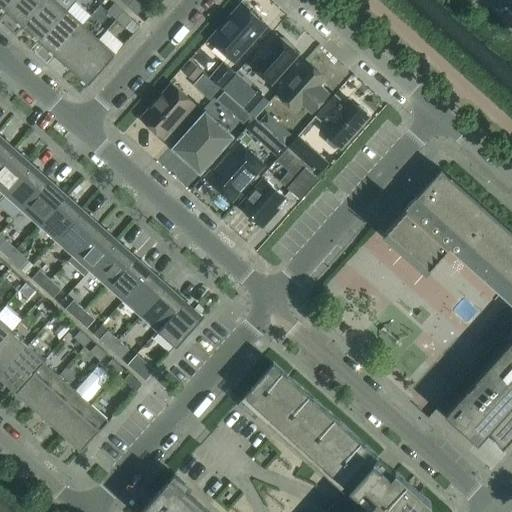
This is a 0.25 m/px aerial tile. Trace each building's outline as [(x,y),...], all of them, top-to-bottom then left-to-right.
[(0,0),(0,5),(7,11),(16,0),(0,0)] [(23,26),(45,0),(16,0),(7,11),(23,26)] [(39,40),(67,9),(57,0),(45,0),(23,26),(39,40)] [(144,6),(136,0),(132,0),(128,6),(137,14),(144,6)] [(124,10),(114,2),(108,10),(117,18),(124,10)] [(242,3),(210,39),(233,60),(265,24),(242,3)] [(55,54),(83,23),(67,9),(39,40),(55,54)] [(133,18),(124,10),(117,18),(126,26),(133,18)] [(71,69),(99,38),(83,23),(55,54),(71,69)] [(280,37),(276,34),(249,63),(271,83),(298,53),(294,49),(293,45),(285,37),(280,37)] [(88,84),(116,53),(99,38),(71,69),(88,84)] [(306,61),(277,93),(296,110),(302,104),(311,112),(328,92),(320,84),(325,78),(306,61)] [(202,71),(192,62),(184,71),(194,80),(202,71)] [(233,76),(225,69),(214,81),(222,88),(233,76)] [(172,82),(140,117),(163,138),(195,103),(172,82)] [(243,123),(251,114),(243,106),(224,90),(216,99),(243,123)] [(257,90),(243,106),(251,114),(254,117),(269,101),(257,90)] [(334,95),(316,114),(326,123),(322,128),(330,135),(327,139),(327,142),(333,147),(336,147),(339,144),(341,146),(368,116),(365,114),(366,111),(359,105),(356,106),(348,98),(344,103),(334,95)] [(200,171),(232,135),(205,111),(173,147),(200,171)] [(267,111),(259,120),(265,126),(264,126),(283,143),(291,133),(267,111)] [(255,117),(246,127),(255,136),(265,126),(259,120),(255,117)] [(0,164),(14,149),(0,136),(0,164)] [(297,155),(306,146),(296,137),(288,147),(297,155)] [(237,140),(205,175),(232,199),(264,164),(237,140)] [(0,164),(0,199),(6,193),(31,164),(14,149),(0,164)] [(23,208),(48,180),(31,164),(6,193),(23,208)] [(318,178),(305,167),(287,187),(300,199),(318,178)] [(511,323),(511,232),(441,169),(383,233),(426,272),(449,246),(511,301),(479,337),(490,347),(511,323)] [(264,177),(238,205),(249,215),(248,215),(251,218),(251,217),(262,226),(273,213),(271,211),(285,195),(264,177)] [(40,223),(65,195),(48,180),(23,208),(40,223)] [(57,238),(82,210),(65,195),(40,223),(57,238)] [(74,253),(99,225),(82,210),(57,238),(74,253)] [(74,253),(68,260),(85,275),(91,269),(116,240),(99,225),(74,253)] [(0,249),(8,257),(17,247),(6,238),(0,244),(0,249)] [(108,284),(133,255),(116,240),(91,269),(108,284)] [(28,257),(17,247),(8,257),(19,266),(28,257)] [(125,299),(150,271),(133,255),(108,284),(125,299)] [(43,288),(51,278),(40,268),(32,277),(43,288)] [(142,314),(167,286),(150,271),(125,299),(142,314)] [(62,287),(51,278),(43,288),(53,297),(62,287)] [(159,329),(184,301),(167,286),(142,314),(159,329)] [(74,298),(65,308),(76,317),(85,308),(74,298)] [(196,323),(201,317),(184,301),(159,329),(176,345),(196,323)] [(96,318),(85,308),(76,317),(87,327),(96,318)] [(0,343),(13,329),(0,317),(0,343)] [(0,375),(0,376),(29,343),(13,329),(0,343),(0,375)] [(91,339),(80,329),(74,336),(85,346),(91,339)] [(108,329),(100,338),(110,348),(119,339),(108,329)] [(511,338),(445,414),(465,432),(466,431),(478,441),(488,429),(503,448),(511,437),(511,338)] [(130,348),(119,339),(110,348),(121,357),(130,348)] [(43,360),(44,360),(45,358),(29,343),(0,376),(16,390),(43,360)] [(101,360),(107,353),(96,343),(90,350),(101,360)] [(123,367),(112,358),(106,365),(117,374),(123,367)] [(59,374),(44,360),(43,360),(16,390),(32,404),(59,374)] [(146,379),(154,370),(143,360),(135,370),(146,379)] [(423,511),(432,503),(416,489),(395,470),(390,476),(374,461),(379,455),(273,361),(241,398),(363,507),(357,511),(423,511)] [(142,384),(129,373),(124,379),(136,390),(142,384)] [(48,419),(75,389),(59,374),(32,404),(48,419)] [(64,433),(91,403),(75,389),(48,419),(64,433)] [(83,450),(112,417),(111,417),(109,419),(91,403),(64,433),(83,450)] [(210,511),(171,477),(139,511),(210,511)]
